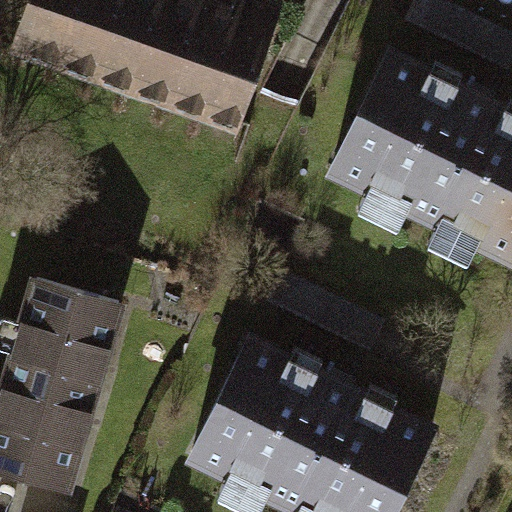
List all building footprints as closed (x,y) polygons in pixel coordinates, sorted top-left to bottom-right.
[(39,0),(19,57),(248,140),(296,10),(266,0),(252,0),(247,14),(207,0),(39,0)] [(511,35),(440,0),(425,0),(416,19),(511,66),(511,35)] [(511,109),(392,50),(333,169),(375,189),(362,215),(403,235),(416,210),(464,234),(451,260),(486,277),(499,251),(511,257),(511,109)] [(219,293),(175,272),(156,313),(200,333),(219,293)] [(396,328),(288,275),(275,303),(382,356),(396,328)] [(137,311),(44,285),(32,329),(10,323),(2,350),(25,356),(14,396),(0,392),(0,426),(5,428),(0,446),(0,485),(84,508),(137,311)] [(407,511),(446,434),(252,338),(193,457),(231,476),(219,500),(242,511),(264,511),(272,497),(303,511),(407,511)]
